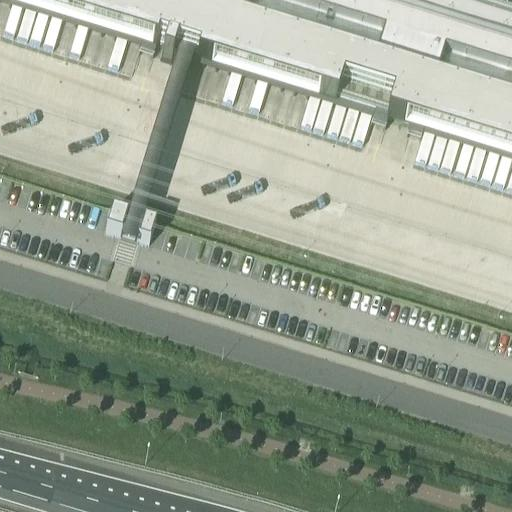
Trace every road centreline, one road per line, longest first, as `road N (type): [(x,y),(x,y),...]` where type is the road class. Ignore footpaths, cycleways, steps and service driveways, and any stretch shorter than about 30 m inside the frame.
road 1 (unclassified): [(511,433),(0,273)]
road 2 (motorway): [(133,511),(0,472)]
